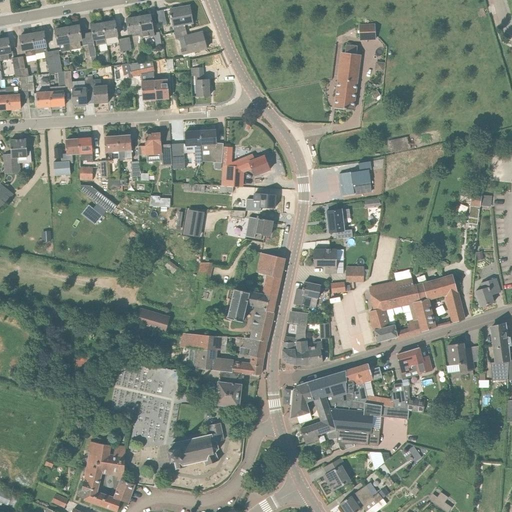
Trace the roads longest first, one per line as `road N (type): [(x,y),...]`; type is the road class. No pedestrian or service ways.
road 1 (secondary): [(272,379),(304,188),(291,144),(256,95)]
road 2 (residential): [(256,95),(206,113),(0,126)]
road 3 (residential): [(272,379),(511,310)]
road 4 (residential): [(132,511),(154,498),(202,501),(227,492),(259,432),(278,425)]
